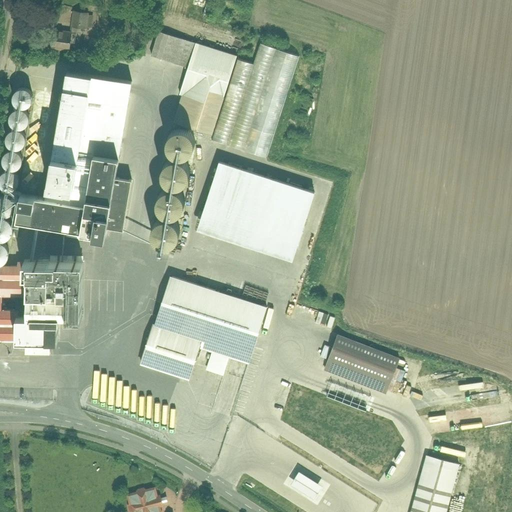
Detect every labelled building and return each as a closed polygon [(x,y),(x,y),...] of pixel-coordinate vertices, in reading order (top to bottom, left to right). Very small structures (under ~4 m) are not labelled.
[(82,4),(67,3),(65,25),(81,26),(82,4)] [(48,31),(48,44),(71,44),(70,30),(48,31)] [(235,52),(160,31),(154,51),(188,61),(171,121),(212,133),(235,52)] [(145,68),(128,65),(117,64),(113,88),(64,80),(46,182),(44,196),(23,193),(20,207),(94,220),(100,186),(118,189),(113,218),(125,220),(133,172),(121,170),(129,122),(136,123),(145,68)] [(55,92),(56,89),(56,88),(55,86),(53,83),(51,82),(48,82),(45,82),(43,84),(42,86),(41,87),(41,90),(42,93),(43,95),(46,96),(49,97),(51,96),(54,94),(55,92)] [(51,115),(52,113),(51,109),(50,108),(49,107),(46,105),(43,105),(41,106),(38,108),(37,110),(37,113),(38,116),(40,118),(42,120),(45,120),(48,119),(50,117),(51,115)] [(196,143),(197,140),(196,137),(195,134),(194,132),(192,130),(190,128),(188,127),(185,127),(183,127),(181,127),(178,128),(175,129),(174,131),(172,133),(171,135),(170,138),(170,140),(170,143),(171,146),(173,149),(174,150),(177,152),(179,153),(182,153),(184,153),(186,153),(189,152),(191,151),(193,149),(196,145),(196,143)] [(46,140),(47,138),(46,135),(45,133),(44,132),(41,130),(38,130),(35,131),(33,133),(32,135),(31,138),(32,141),(34,144),(37,145),(40,145),(42,145),(43,144),(45,143),(46,140)] [(43,165),(43,162),(43,159),(41,157),(39,155),(36,154),(33,155),(31,156),(29,159),(28,162),(29,165),(31,167),(33,169),(36,169),(38,169),(41,167),(43,165)] [(190,172),(190,170),(190,167),(189,165),(188,162),(186,160),(184,158),(181,157),(178,156),(176,156),(174,157),(171,158),(169,159),(167,161),(165,163),(164,165),(164,167),(164,170),(164,173),(165,175),(166,177),(168,179),(170,181),(172,182),(175,183),(178,183),(180,183),(183,182),(185,180),(186,179),(188,176),(189,175),(190,172)] [(314,190),(219,159),(197,228),(292,258),(314,190)] [(25,178),(23,193),(44,196),(46,182),(25,178)] [(186,201),(186,198),(186,196),(185,193),(184,190),(182,188),(180,187),(178,186),(175,185),(173,185),(170,185),(167,186),(165,187),(164,189),(162,191),(161,193),(160,196),(160,198),(160,201),(161,203),(162,206),(164,208),(166,209),(168,210),(171,211),(173,211),(176,211),(178,210),(180,210),(182,208),(184,206),(185,203),(186,201)] [(118,189),(100,186),(94,220),(93,225),(111,228),(113,218),(118,189)] [(182,230),(183,228),(182,225),(181,222),(180,220),(178,218),(176,216),(174,215),(172,215),(169,214),(166,215),(163,216),(161,217),(159,219),(158,221),(157,223),(156,225),(156,228),(156,231),(157,233),(159,236),(161,238),(162,239),(165,240),(168,241),(170,241),(172,241),(175,240),(177,239),(179,237),(180,235),(181,233),(182,230)] [(43,356),(43,338),(51,338),(51,319),(27,318),(29,261),(0,261),(0,270),(0,337),(19,337),(19,356),(43,356)] [(29,261),(27,318),(51,319),(77,320),(79,262),(29,261)] [(247,358),(265,305),(168,272),(138,361),(187,378),(199,342),(247,358)] [(400,354),(337,330),(324,367),(386,391),(400,354)] [(330,379),(325,393),(369,408),(374,395),(330,379)] [(434,451),(416,511),(448,511),(464,460),(434,451)] [(300,474),(291,487),(315,502),(324,489),(300,474)] [(129,493),(134,511),(149,511),(159,510),(154,487),(129,493)]
